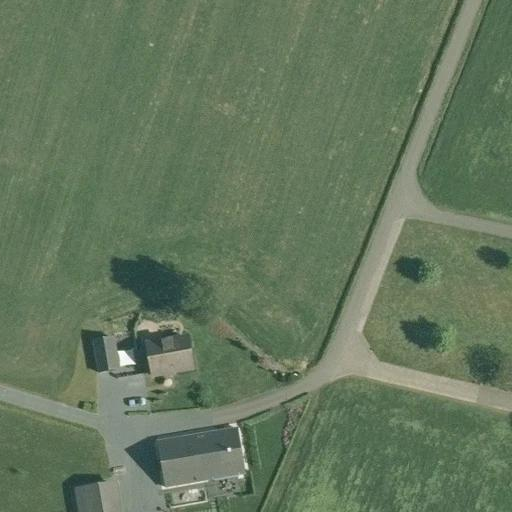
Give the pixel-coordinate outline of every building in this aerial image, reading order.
[(99,373),(119,370),(113,338),(94,342),(99,373)] [(147,345),(153,376),(193,369),(187,338),(147,345)] [(118,347),(124,362),(144,355),(138,339),(118,347)] [(239,475),(245,475),(237,429),(158,442),(166,488),(212,480),(212,481),(214,481),(214,479),(237,475),(237,477),(239,477),(239,475)] [(252,511),(253,502),(243,501),(244,484),(209,481),(207,505),(240,508),(240,511),(252,511)]
